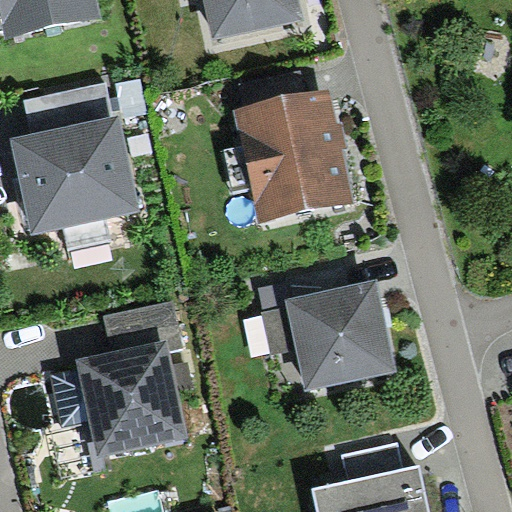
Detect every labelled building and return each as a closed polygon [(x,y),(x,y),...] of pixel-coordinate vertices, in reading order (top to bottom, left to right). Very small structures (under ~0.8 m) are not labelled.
[(96,0),(0,0),(0,12),(6,40),(100,20),(96,0)] [(299,16),(295,0),(180,0),(181,2),(188,0),(205,0),(213,34),(299,16)] [(283,93),(327,85),(321,54),(277,62),(283,93)] [(26,101),(33,134),(111,119),(105,85),(26,101)] [(348,199),(327,85),(283,93),(238,101),(259,215),(348,199)] [(142,212),(122,116),(111,119),(33,134),(8,140),(28,235),(64,228),(69,251),(110,242),(105,220),(142,212)] [(392,367),(374,276),(284,293),(288,314),(257,320),(266,363),(300,356),(305,384),(392,367)] [(106,316),(113,353),(169,342),(171,351),(183,349),(174,302),(106,316)] [(171,351),(169,342),(113,353),(76,361),(78,371),(54,375),(65,424),(92,419),(99,452),(189,434),(171,351)] [(350,480),(404,468),(399,444),(344,455),(350,480)] [(429,511),(419,465),(404,468),(350,480),(310,489),(314,511),(429,511)]
